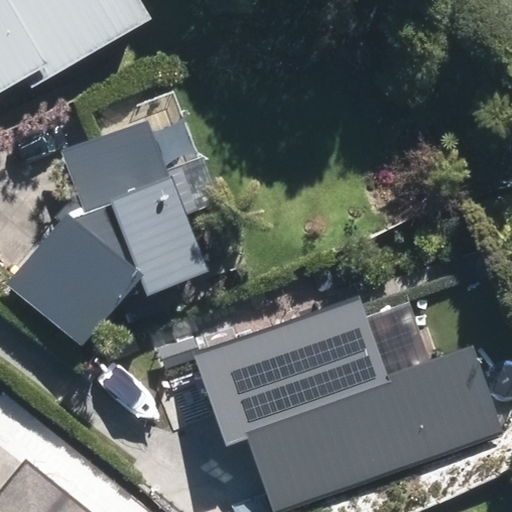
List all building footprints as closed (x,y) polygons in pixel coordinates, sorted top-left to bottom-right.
[(0,0),(0,92),(137,14),(129,0),(0,0)] [(73,192),(3,280),(66,330),(96,293),(182,261),(128,127),(60,155),(76,194),(73,192)] [(409,149),(357,171),(378,219),(429,197),(409,149)] [(351,312),(206,361),(230,430),(250,423),(278,503),(487,431),(461,359),(377,388),(351,312)] [(81,511),(22,468),(0,497),(0,511),(81,511)]
